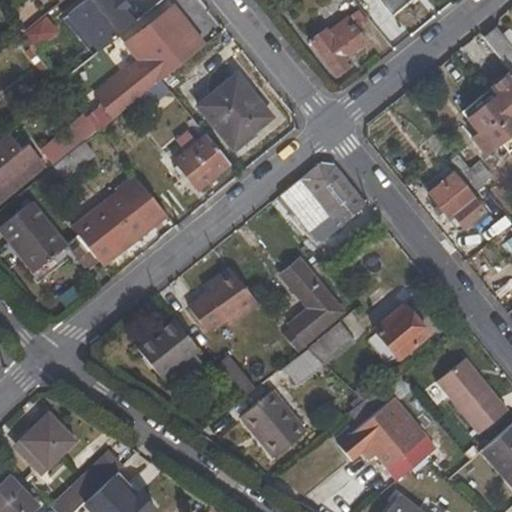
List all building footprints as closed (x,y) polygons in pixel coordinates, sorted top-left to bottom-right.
[(85,0),(67,15),(96,52),(133,22),(115,0),(85,0)] [(115,0),(133,22),(142,15),(129,0),(115,0)] [(136,100),(160,81),(203,46),(171,6),(122,45),(135,62),(93,97),(111,120),(136,100)] [(369,14),(379,29),(390,19),(380,6),(369,14)] [(350,65),(345,58),(364,44),(355,31),(366,23),(356,10),(310,43),(334,76),(350,65)] [(36,51),(59,33),(45,15),(22,34),(36,51)] [(59,22),(89,58),(96,52),(67,15),(59,22)] [(511,48),(495,27),(482,38),(510,71),(511,74),(511,48)] [(511,116),(511,74),(510,71),(489,88),(496,97),(511,116)] [(198,106),(232,148),(269,118),(236,76),(198,106)] [(142,107),(166,89),(160,81),(136,100),(142,107)] [(511,157),(511,156),(511,116),(496,97),(465,122),(474,133),(468,138),(483,156),(501,143),(511,157)] [(95,133),(97,132),(83,115),(72,124),(75,128),(43,154),(54,166),(81,144),(95,133)] [(175,161),(197,189),(228,164),(205,136),(196,144),(187,133),(177,142),(185,152),(175,161)] [(6,136),(0,141),(0,190),(37,160),(25,146),(18,151),(6,136)] [(90,155),(81,144),(54,166),(39,179),(48,190),(90,155)] [(0,204),(43,169),(37,160),(0,190),(0,204)] [(495,181),(478,161),(469,169),(485,189),(495,181)] [(337,168),(316,166),(280,194),(307,229),(321,219),(328,214),(336,223),(338,225),(365,204),(337,168)] [(441,169),(420,186),(426,194),(448,177),(441,169)] [(478,195),(485,189),(469,169),(462,174),(478,195)] [(454,172),(448,177),(426,194),(448,223),(442,227),(447,232),(452,228),(456,233),(484,211),(454,172)] [(101,256),(106,263),(166,216),(133,176),(69,227),(75,235),(81,243),(95,261),(101,256)] [(0,230),(0,231),(31,271),(63,245),(31,206),(0,230)] [(336,223),(328,214),(321,219),(327,229),(336,223)] [(95,261),(81,243),(75,235),(63,245),(84,272),(96,262),(95,261)] [(96,262),(101,268),(106,263),(101,256),(95,261),(96,262)] [(289,329),(281,335),(298,356),(307,349),(320,338),(325,334),(321,329),(339,314),(299,261),(279,275),(307,309),(287,326),(289,329)] [(228,327),(259,306),(228,267),(213,277),(217,282),(204,292),(185,306),(206,334),(224,321),(228,327)] [(213,277),(200,286),(204,292),(217,282),(213,277)] [(374,329),(398,358),(424,336),(401,308),(374,329)] [(159,379),(198,349),(174,319),(135,349),(159,379)] [(330,350),(349,335),(340,324),(325,334),(320,338),(330,350)] [(330,351),(330,350),(320,338),(307,349),(319,361),(330,351)] [(323,366),(319,361),(307,349),(298,356),(281,369),(294,386),(323,366)] [(227,356),(213,368),(239,401),(254,389),(227,356)] [(464,360),(434,384),(477,436),(506,412),(464,360)] [(239,417),(272,458),(303,434),(271,392),(239,417)] [(367,408),(360,400),(346,412),(352,420),(367,408)] [(368,460),(374,456),(394,483),(425,459),(420,453),(414,445),(424,437),(410,419),(403,425),(385,404),(338,443),(350,460),(361,451),(368,460)] [(47,468),(74,441),(48,413),(20,440),(47,468)] [(511,427),(510,425),(476,452),(511,491),(511,427)] [(445,456),(432,443),(420,453),(425,459),(433,467),(445,456)] [(82,478),(95,491),(122,463),(109,450),(82,478)] [(0,511),(29,511),(37,505),(9,477),(0,485),(0,511)] [(417,511),(398,497),(386,511),(417,511)] [(95,511),(98,510),(87,500),(76,511),(95,511)] [(132,511),(122,502),(111,511),(132,511)]
